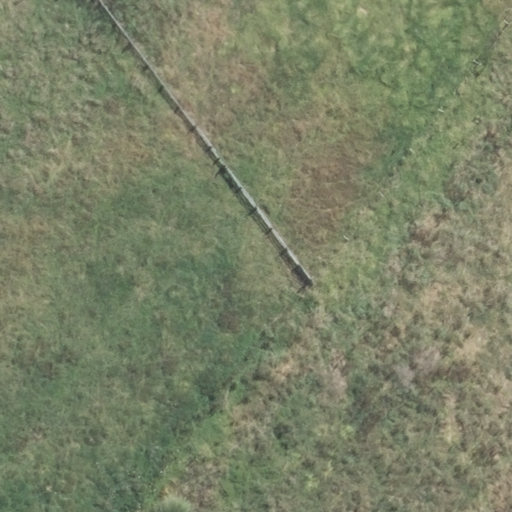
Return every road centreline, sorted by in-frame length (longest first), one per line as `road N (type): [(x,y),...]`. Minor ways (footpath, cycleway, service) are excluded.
road 1 (unknown): [(106,0),(0,163)]
road 2 (unknown): [(78,511),(0,402)]
